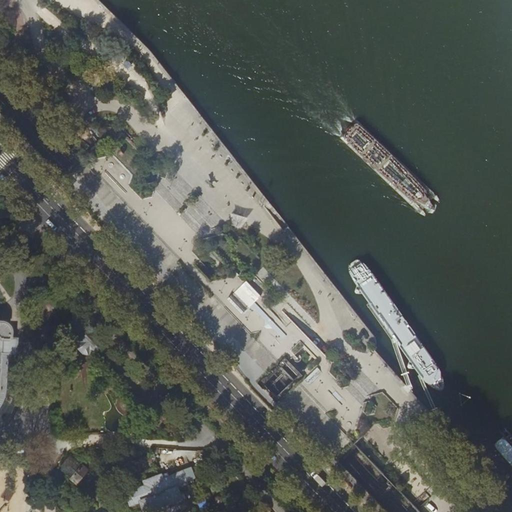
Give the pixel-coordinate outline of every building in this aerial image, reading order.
[(352,264),(350,266),(349,269),(348,272),(349,275),(354,281),(392,337),(416,373),(419,375),(423,376),(427,376),(431,374),(434,369),(434,364),(431,360),(370,272),(367,267),(363,263),(360,262),(356,262),(352,264)] [(0,355),(6,356),(13,356),(14,356),(15,342),(7,341),(8,333),(6,330),(4,328),(2,327),(0,325),(0,355)] [(84,331),(80,336),(80,339),(82,342),(80,344),(80,348),(84,353),(87,353),(90,350),(93,353),(96,353),(101,348),(101,345),(98,342),(95,342),(90,338),(90,335),(88,332),(84,331)] [(0,423),(4,420),(8,417),(11,411),(12,405),(12,399),(11,398),(11,396),(12,394),(14,392),(17,387),(18,383),(17,378),(15,374),(12,371),(13,356),(6,356),(4,392),(0,403),(0,423)] [(359,446),(380,424),(324,363),(303,385),(359,446)] [(136,393),(131,398),(137,404),(143,399),(136,393)] [(115,465),(97,471),(99,476),(116,471),(115,465)] [(82,466),(71,478),(76,484),(87,471),(82,466)] [(145,486),(125,494),(130,505),(140,502),(143,511),(151,511),(155,510),(155,509),(171,503),(172,504),(182,500),(177,487),(187,484),(182,471),(169,477),(167,473),(161,476),(161,475),(143,482),(145,486)]
